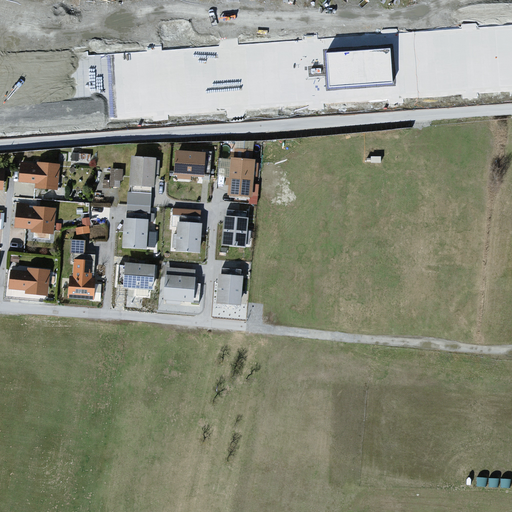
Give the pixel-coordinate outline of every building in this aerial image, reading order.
[(34,4),(14,5),(14,15),(34,14),(34,4)] [(206,178),(208,154),(177,151),(175,176),(206,178)] [(157,158),(133,156),(130,186),(155,188),(157,158)] [(256,159),(231,157),(229,187),(253,190),(256,159)] [(22,166),(21,185),(39,185),(39,188),(61,189),(62,164),(41,163),(41,166),(22,166)] [(110,187),(122,187),(123,168),(111,168),(110,187)] [(0,188),(7,189),(8,170),(0,169),(0,188)] [(16,208),(15,227),(34,228),(34,231),(56,232),(57,207),(36,206),(36,209),(16,208)] [(182,218),(198,218),(199,209),(182,208),(182,218)] [(250,218),(226,216),(223,246),(248,248),(250,218)] [(150,220),(126,218),(123,248),(147,250),(150,220)] [(204,223),(180,221),(177,251),(201,253),(204,223)] [(94,260),(75,259),(74,277),(71,277),(70,299),(95,300),(96,279),(93,279),(94,260)] [(155,289),(157,265),(127,263),(125,287),(155,289)] [(9,270),(9,289),(27,289),(27,292),(49,293),(50,268),(29,267),(29,271),(9,270)] [(244,276),(220,274),(217,304),(241,306),(244,276)] [(196,302),(198,278),(168,275),(166,299),(196,302)]
